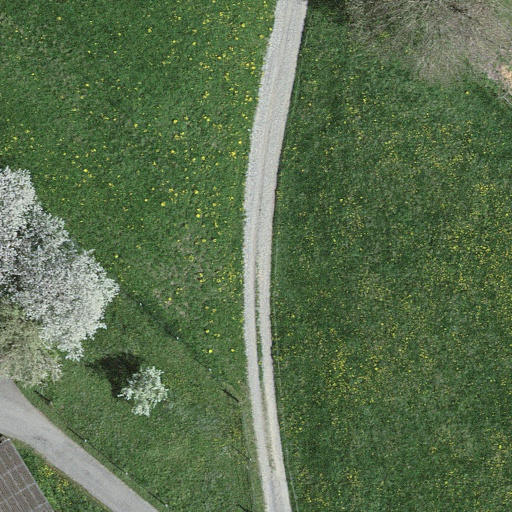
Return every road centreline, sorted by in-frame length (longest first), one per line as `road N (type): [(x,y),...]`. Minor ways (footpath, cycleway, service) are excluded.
road 1 (track): [(298,0),(272,105),(257,222),(274,511)]
road 2 (track): [(0,436),(30,441),(129,511)]
